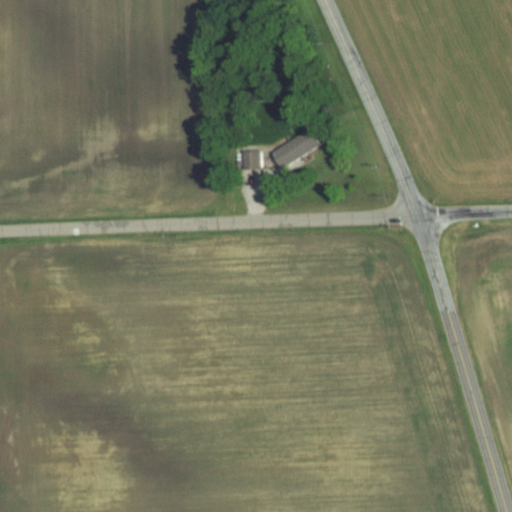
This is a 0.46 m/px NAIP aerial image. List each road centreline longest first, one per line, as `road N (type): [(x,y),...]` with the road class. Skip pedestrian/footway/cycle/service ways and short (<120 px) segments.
road 1 (tertiary): [(322,0),(426,246),(505,511)]
road 2 (residential): [(0,231),(511,209)]
